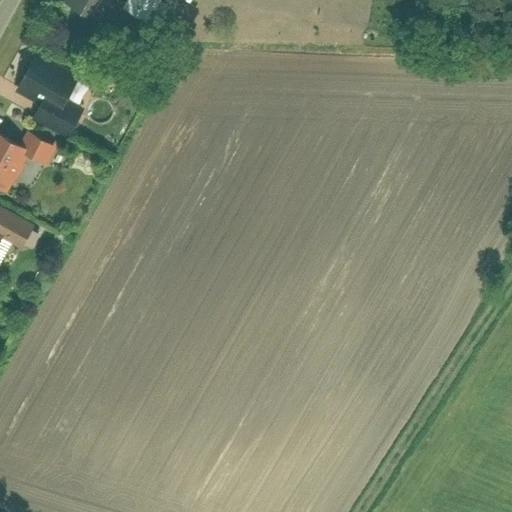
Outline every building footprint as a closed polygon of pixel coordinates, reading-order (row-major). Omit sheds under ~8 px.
[(67,0),(66,3),(93,19),(104,0),(67,0)] [(127,0),(121,10),(145,25),(160,0),(127,0)] [(31,60),(17,92),(58,111),(73,78),(31,60)] [(117,89),(125,98),(139,86),(132,77),(117,89)] [(57,145),(26,131),(18,149),(0,138),(0,191),(3,194),(25,155),(47,166),(57,145)] [(0,244),(21,254),(33,229),(0,213),(0,244)]
